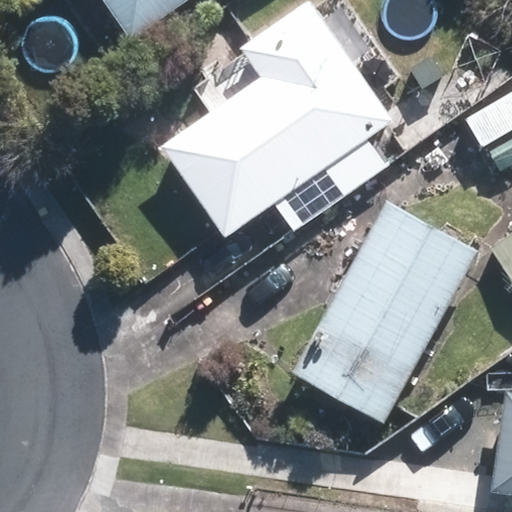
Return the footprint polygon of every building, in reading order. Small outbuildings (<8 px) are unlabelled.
[(174,0),(104,0),(127,32),(174,0)] [(374,0),(383,14),(406,0),(374,0)] [(374,118),(302,15),(251,50),(273,81),(171,152),(221,224),(374,118)] [(379,416),(466,257),(386,213),(299,373),(379,416)] [(511,240),(500,249),(511,266),(511,240)] [(511,492),(511,403),(509,403),(496,491),(511,492)]
